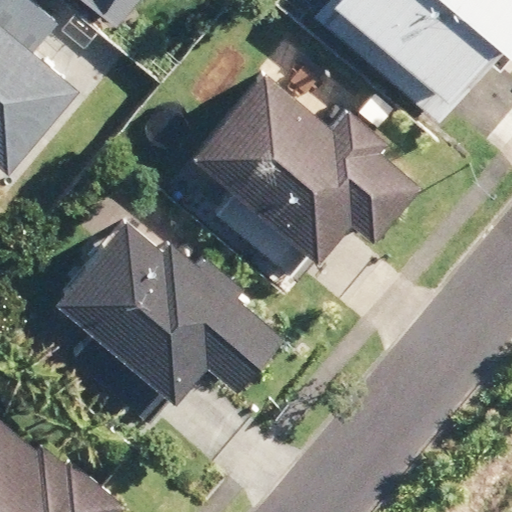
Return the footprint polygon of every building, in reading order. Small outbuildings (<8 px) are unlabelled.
[(0,0),(0,143),(94,39),(50,0),(0,0)] [(491,0),(315,0),(412,87),(491,0)] [(383,125),(256,11),(156,123),(282,236),(383,125)] [(272,271),(146,158),(45,269),(171,383),(272,271)] [(0,511),(46,511),(86,469),(0,391),(0,511)]
